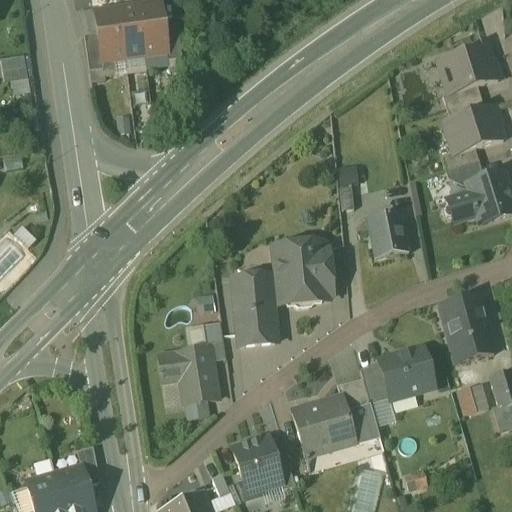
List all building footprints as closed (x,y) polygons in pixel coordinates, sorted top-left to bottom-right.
[(162,6),(137,10),(144,59),(167,56),(168,56),(165,28),(162,6)] [(137,10),(118,12),(125,62),(144,59),(137,10)] [(118,12),(94,16),(97,38),(101,65),(102,65),(125,62),(118,12)] [(177,27),(165,28),(168,56),(167,56),(168,64),(182,62),(177,27)] [(97,38),(85,39),(89,75),(103,73),(102,65),(101,65),(97,38)] [(473,55),(438,67),(448,99),(449,100),(478,91),(498,84),(486,45),(472,50),(473,55)] [(24,60),(0,64),(4,87),(28,84),(24,60)] [(478,91),(449,100),(448,99),(443,100),(447,113),(481,102),(478,91)] [(481,102),(447,113),(451,124),(485,113),(481,102)] [(451,124),(443,126),(454,159),(454,160),(475,153),(504,144),(493,111),(485,113),(451,124)] [(475,153),(454,160),(454,159),(442,162),(446,175),(479,165),(475,153)] [(479,165),(446,175),(448,183),(463,190),(467,189),(467,187),(484,182),(479,165)] [(484,182),(467,187),(467,189),(470,196),(447,204),(449,210),(447,211),(445,212),(445,215),(445,218),(446,219),(448,220),(450,221),(452,220),(454,227),(477,219),(480,228),(511,218),(511,203),(503,176),(484,182)] [(351,189),(339,191),(341,213),(353,212),(351,189)] [(400,216),(372,222),(376,238),(370,240),(374,262),(407,255),(400,216)] [(16,237),(30,249),(36,242),(22,230),(16,237)] [(322,248),(274,252),(280,308),(293,307),(293,309),(298,312),(311,311),(314,306),(314,304),(327,303),(327,299),(331,299),(329,280),(330,280),(329,264),(328,264),(326,251),(322,252),(322,248)] [(270,291),(235,295),(240,350),(276,346),(270,291)] [(478,298),(440,309),(451,349),(489,338),(478,298)] [(219,327),(202,330),(206,353),(210,352),(212,361),(225,359),(219,327)] [(489,338),(451,349),(456,368),(494,358),(489,338)] [(206,353),(160,360),(163,381),(180,378),(185,408),(218,403),(212,365),(225,363),(225,359),(212,361),(210,352),(206,353)] [(423,352),(379,365),(380,368),(390,402),(390,404),(434,391),(430,374),(432,369),(430,359),(424,356),(423,352)] [(380,368),(361,373),(363,383),(370,408),(390,402),(380,368)] [(511,377),(492,384),(501,412),(501,413),(511,409),(511,377)] [(363,383),(338,390),(341,401),(343,401),(346,414),(370,408),(363,383)] [(485,389),(471,389),(472,410),(485,410),(485,389)] [(460,419),(471,419),(470,392),(459,392),(460,419)] [(341,401),(292,415),(306,462),(353,448),(354,450),(356,449),(346,414),(343,401),(341,401)] [(370,408),(346,414),(356,449),(380,442),(370,408)] [(511,409),(501,413),(501,412),(494,414),(501,437),(511,433),(511,409)] [(268,442),(233,452),(244,488),(242,488),(246,502),(259,498),(258,495),(281,488),(282,488),(274,459),(268,442)] [(100,486),(93,451),(77,455),(82,471),(83,470),(88,489),(100,486)] [(285,455),(274,459),(282,488),(281,488),(283,494),(295,490),(285,455)] [(50,464),(35,468),(38,480),(37,481),(38,483),(56,478),(51,463),(50,463),(50,464)] [(385,468),(376,466),(374,475),(383,477),(385,468)] [(82,471),(56,478),(65,511),(94,511),(88,489),(83,470),(82,471)] [(376,511),(384,478),(358,472),(349,511),(376,511)] [(426,476),(407,479),(408,492),(428,490),(426,476)] [(38,483),(27,487),(33,511),(65,511),(56,478),(38,483)] [(223,478),(213,483),(221,502),(231,498),(223,478)] [(212,511),(205,495),(163,511),(212,511)]
